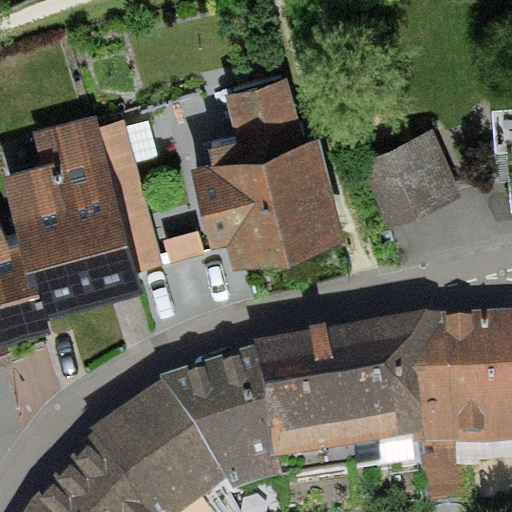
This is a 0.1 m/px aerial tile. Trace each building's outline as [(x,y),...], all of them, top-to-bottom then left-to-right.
[(289,79),(226,96),(237,135),(208,143),(214,162),(192,168),(215,251),(228,247),(234,272),(346,242),(318,140),(306,143),(289,79)] [(97,116),(34,133),(42,166),(3,176),(14,218),(0,221),(0,347),(40,336),(51,333),(48,320),(128,299),(143,295),(137,272),(164,265),(125,118),(100,125),(97,116)] [(465,197),(435,129),(360,163),(391,230),(465,197)] [(199,231),(167,239),(172,260),(205,253),(199,231)] [(511,307),(408,314),(427,442),(511,437),(511,307)] [(255,337),(256,345),(272,456),(281,455),(284,474),(284,478),(422,458),(419,443),(427,442),(408,314),(255,337)] [(256,345),(160,375),(228,476),(234,490),(284,474),(281,455),(272,456),(256,345)] [(78,440),(85,445),(150,511),(177,511),(228,476),(160,375),(78,440)] [(38,492),(26,511),(150,511),(85,445),(43,496),(38,492)]
